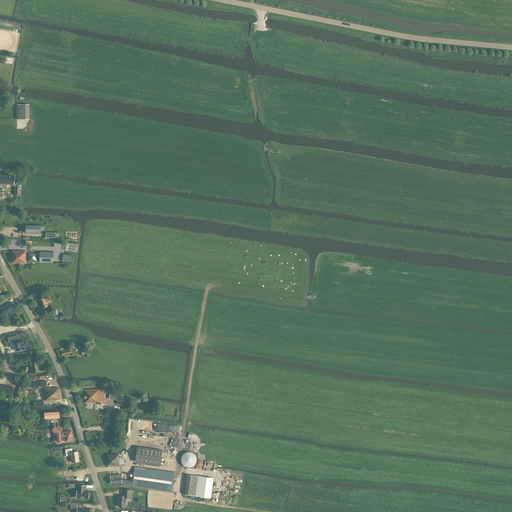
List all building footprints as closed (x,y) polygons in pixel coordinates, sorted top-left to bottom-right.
[(29,119),(29,104),(17,104),(17,119),(29,119)] [(12,184),(12,177),(1,176),(0,183),(2,183),(2,184),(12,184)] [(41,234),(41,226),(26,226),(26,234),(41,234)] [(26,264),(26,251),(13,251),(13,264),(26,264)] [(54,264),(54,254),(40,253),(40,263),(54,264)] [(64,255),(63,262),(72,263),(73,256),(64,255)] [(47,303),(50,302),(48,296),(39,300),(43,309),(48,307),(47,303)] [(7,300),(2,303),(0,303),(0,304),(0,309),(1,310),(2,309),(6,316),(10,314),(12,318),(18,315),(12,304),(8,305),(7,303),(9,302),(7,300)] [(24,339),(21,340),(17,341),(16,337),(9,338),(10,342),(15,341),(17,352),(26,350),(24,339)] [(42,371),(42,367),(40,368),(38,358),(30,360),(32,369),(30,369),(31,373),(27,374),(28,377),(34,376),(34,373),(42,371)] [(14,387),(2,385),(1,393),(13,395),(14,387)] [(46,403),(61,401),(59,389),(45,391),(46,403)] [(105,402),(105,390),(100,390),(85,390),(86,403),(100,403),(100,402),(105,402)] [(123,406),(125,395),(111,393),(110,399),(118,401),(117,405),(123,406)] [(45,412),(45,420),(60,419),(60,411),(45,412)] [(61,431),(55,428),(53,432),(57,435),(59,443),(65,443),(74,442),(72,432),(62,433),(61,431)] [(138,447),(138,450),(136,462),(161,466),(163,451),(138,447)] [(71,459),(72,463),(80,462),(79,452),(73,453),(73,449),(66,450),(67,459),(71,459)] [(197,461),(197,460),(197,458),(196,457),(195,456),(194,455),(193,454),(191,454),(190,453),(189,454),(187,454),(186,455),(185,456),(184,457),(183,458),(183,460),(182,461),(183,463),(183,464),(184,465),(185,466),(185,467),(187,468),(188,468),(189,468),(191,468),(192,468),(193,467),(195,466),(196,465),(196,464),(197,462),(197,461)] [(120,466),(119,455),(108,455),(109,466),(120,466)] [(133,482),(122,480),(122,484),(122,486),(172,493),(175,473),(135,468),(133,482)] [(198,477),(188,475),(185,495),(195,496),(198,477)] [(122,480),(122,476),(118,476),(118,478),(111,478),(111,484),(122,484),(122,480)] [(202,477),(199,497),(210,499),(213,479),(202,477)] [(90,493),(90,491),(86,491),(86,486),(79,486),(79,491),(78,491),(77,498),(89,499),(89,497),(90,497),(91,494),(90,493)] [(132,498),(132,494),(132,490),(124,490),(124,493),(124,497),(119,496),(118,507),(127,507),(127,498),(132,498)]
